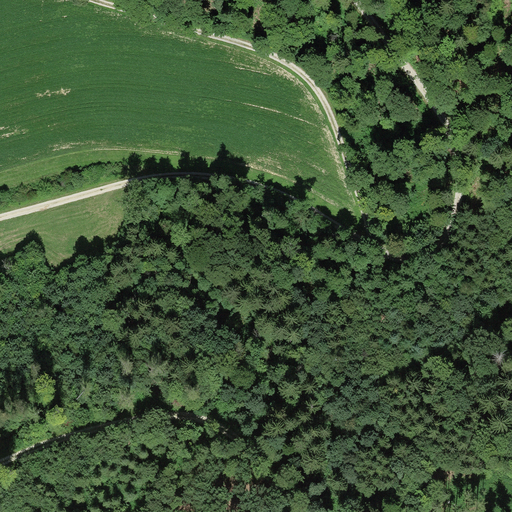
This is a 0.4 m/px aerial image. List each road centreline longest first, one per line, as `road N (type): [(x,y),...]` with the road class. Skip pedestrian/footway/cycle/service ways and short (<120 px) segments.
road 1 (track): [(0,219),(135,183),(211,175),(282,195),(383,255),(426,257),(454,213),(456,152),(440,113),(356,0)]
road 2 (track): [(383,255),(329,116),(292,65),(90,0)]
road 3 (track): [(303,511),(238,432),(200,414),(111,416),(0,456)]
